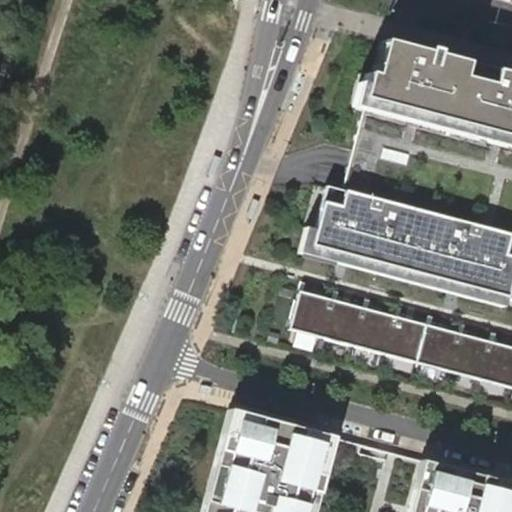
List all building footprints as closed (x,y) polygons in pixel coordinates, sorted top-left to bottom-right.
[(511,75),(380,41),(371,75),(364,73),(357,98),(365,100),(340,192),(325,188),(314,229),(310,245),(503,296),(511,298),(511,75)] [(224,158),(216,155),(209,173),(217,176),(224,158)] [(259,202),(251,198),(244,216),(253,219),(259,202)] [(310,245),(314,229),(303,227),(296,252),(500,306),(503,296),(310,245)] [(511,347),(298,290),(288,328),(511,388),(511,347)] [(511,511),(511,484),(227,410),(219,438),(199,511),(511,511)]
